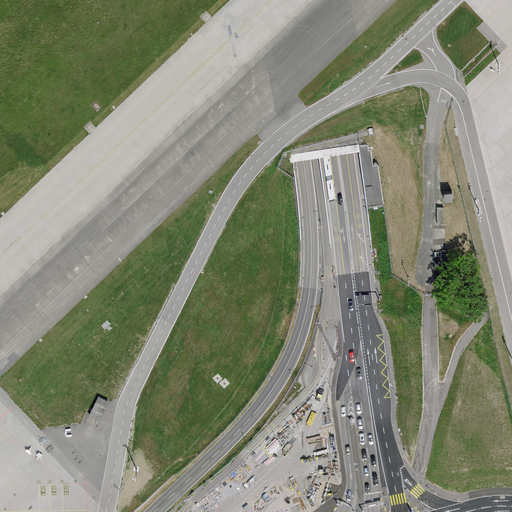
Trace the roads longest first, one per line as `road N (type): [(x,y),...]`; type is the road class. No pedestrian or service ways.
road 1 (tertiary): [(277,0),(309,209),(312,259),(302,323),(260,405),(153,511)]
road 2 (primary): [(354,288),(314,0)]
road 3 (primary): [(354,288),(342,401),(352,483),(343,511)]
road 4 (primary): [(354,288),(352,351),(374,511)]
road 5 (primary): [(387,448),(354,288)]
